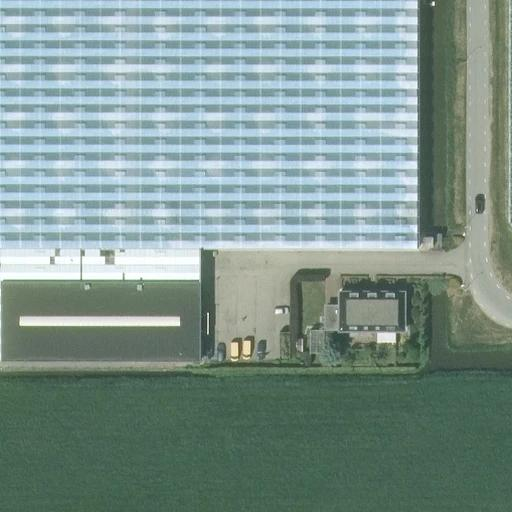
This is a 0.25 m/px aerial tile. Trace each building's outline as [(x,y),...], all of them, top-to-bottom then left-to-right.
[(0,0),(0,360),(0,280),(197,281),(198,248),(415,249),(415,0),(0,0)] [(421,237),(421,247),(431,247),(431,237),(421,237)] [(197,281),(0,280),(0,360),(199,361),(199,281),(197,281)] [(338,294),(338,304),(323,304),(322,330),(323,331),(332,330),(338,330),(349,330),(349,335),(368,335),(368,330),(402,330),(402,294),(402,293),(338,293),(338,294)] [(309,331),(309,339),(309,350),(309,352),(312,353),(318,353),(321,352),(322,351),(322,347),(323,347),(323,340),(324,339),(325,340),(327,341),(329,341),(331,340),(332,338),(332,336),(332,330),(323,331),(322,330),(320,330),(312,330),(310,330),(309,331)]
